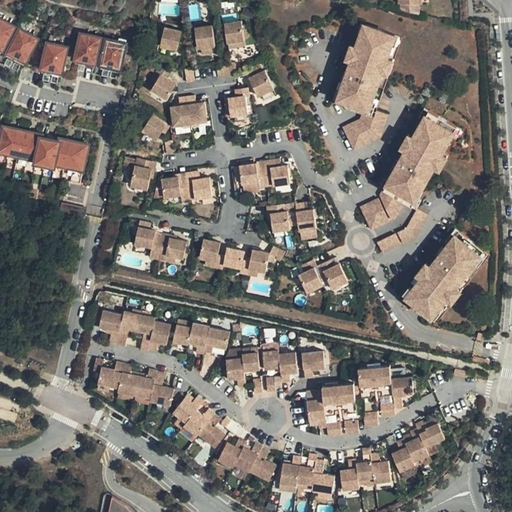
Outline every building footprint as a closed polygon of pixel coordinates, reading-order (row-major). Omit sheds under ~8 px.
[(403,13),(419,17),(419,5),(422,5),(422,0),(399,0),(400,5),(403,6),(403,13)] [(0,17),(0,44),(29,59),(41,37),(1,16),(0,17)] [(227,25),(229,37),(230,43),(247,40),(244,23),(231,24),(227,25)] [(339,104),(362,112),(371,115),(399,37),(366,25),(339,104)] [(218,46),(215,26),(198,29),(201,49),(218,46)] [(180,50),(184,32),(169,29),(164,47),(180,50)] [(79,57),(99,61),(104,36),(84,32),(79,57)] [(104,62),(124,66),(129,42),(110,38),(104,62)] [(51,42),(46,66),(65,71),(70,46),(51,42)] [(0,50),(27,64),(29,59),(0,44),(0,50)] [(78,62),(98,66),(99,61),(79,57),(78,62)] [(103,67),(123,71),(124,66),(104,62),(103,67)] [(241,75),(238,63),(230,64),(232,76),(241,75)] [(227,64),(219,65),(221,79),(230,77),(227,64)] [(277,89),(265,64),(250,71),(262,97),(277,89)] [(44,71),(64,75),(65,71),(46,66),(44,71)] [(170,79),(175,69),(161,66),(159,72),(163,75),(155,89),(170,98),(179,84),(170,79)] [(198,81),(196,68),(186,69),(188,82),(198,81)] [(251,96),(251,87),(237,89),(238,97),(232,99),(234,116),(250,114),(248,96),(251,96)] [(198,95),(190,96),(194,123),(212,120),(209,101),(199,103),(198,95)] [(194,123),(190,96),(181,98),(183,106),(174,107),(176,126),(194,123)] [(371,115),(362,112),(360,119),(344,130),(360,153),(381,137),(387,122),(371,115)] [(428,112),(383,190),(406,203),(413,207),(458,128),(428,112)] [(165,131),(169,123),(155,114),(145,130),(161,139),(165,131)] [(2,150),(40,158),(40,160),(58,164),(58,162),(87,168),(92,143),(64,137),(63,140),(45,136),(45,133),(7,125),(2,150)] [(178,153),(176,141),(167,143),(169,154),(178,153)] [(150,167),(152,159),(137,156),(132,184),(149,188),(153,175),(154,169),(150,167)] [(158,160),(152,159),(150,167),(154,169),(153,175),(155,175),(158,160)] [(280,167),(279,160),(265,162),(267,171),(272,170),(276,187),(292,184),(289,166),(280,167)] [(259,174),(267,173),(267,171),(265,162),(258,163),(258,164),(259,174)] [(259,174),(258,164),(242,166),(244,184),(260,182),(262,189),(269,187),(267,173),(259,174)] [(198,197),(215,195),(213,177),(203,178),(202,171),(188,173),(189,181),(195,181),(198,197)] [(188,173),(175,175),(175,177),(181,176),(183,187),(190,186),(189,181),(188,173)] [(192,199),(190,186),(183,187),(181,176),(175,177),(163,178),(167,197),(183,195),(185,201),(192,199)] [(406,203),(383,190),(380,196),(392,220),(397,217),(406,203)] [(390,221),(379,199),(362,208),(372,230),(390,221)] [(89,214),(90,207),(65,202),(64,210),(89,214)] [(307,211),(306,204),(298,206),(301,231),(318,228),(317,210),(314,211),(307,211)] [(287,213),(286,205),(271,207),(275,231),(292,228),(290,213),(287,213)] [(416,239),(429,216),(418,210),(406,228),(399,232),(404,244),(416,239)] [(159,258),(165,232),(140,226),(136,242),(154,247),(152,256),(159,258)] [(172,234),(165,232),(159,258),(167,260),(169,253),(186,258),(190,241),(172,237),(172,234)] [(434,320),(485,253),(458,232),(407,298),(434,320)] [(401,246),(396,233),(378,241),(384,254),(401,246)] [(225,263),(227,255),(220,254),(222,242),(206,237),(201,257),(218,261),(216,267),(224,269),(225,263)] [(287,252),(276,246),(273,254),(285,258),(287,252)] [(251,269),(253,261),(244,259),(245,251),(230,247),(227,255),(225,263),(242,268),(240,273),(249,275),(251,269)] [(255,249),(253,261),(251,269),(266,272),(270,253),(255,249)] [(339,267),(335,259),(321,266),(326,274),(328,273),(335,289),(350,281),(342,266),(339,267)] [(319,267),(315,260),(303,266),(307,272),(301,276),(309,293),(324,286),(316,269),(319,267)] [(137,329),(141,311),(135,309),(133,312),(126,310),(125,315),(117,345),(125,347),(129,327),(137,329)] [(114,328),(110,343),(117,345),(125,315),(105,310),(105,313),(98,312),(95,323),(114,328)] [(149,312),(141,311),(137,329),(144,331),(140,350),(148,352),(149,347),(155,320),(156,317),(148,315),(149,312)] [(168,323),(155,320),(149,347),(155,348),(157,340),(164,341),(168,323)] [(188,343),(188,341),(190,341),(194,323),(191,322),(180,320),(175,341),(188,343)] [(197,352),(204,354),(205,351),(209,328),(210,326),(194,323),(190,341),(198,343),(197,352)] [(230,332),(209,328),(205,351),(213,352),(213,346),(227,349),(230,332)] [(167,357),(175,359),(179,344),(171,342),(167,357)] [(279,352),(278,344),(265,345),(267,367),(281,366),(279,352)] [(258,347),(244,348),(245,356),(246,368),(260,367),(258,347)] [(279,352),(281,366),(283,381),(291,380),(290,371),(297,370),(295,351),(279,352)] [(303,353),(305,377),(314,376),(313,368),(325,367),(322,351),(303,353)] [(241,386),(247,385),(246,368),(245,356),(230,358),(231,377),(239,377),(241,386)] [(125,362),(118,360),(116,366),(104,363),(101,378),(120,384),(125,362)] [(120,384),(119,388),(135,392),(139,372),(131,370),(133,364),(125,362),(120,384)] [(392,376),(390,364),(373,365),(375,390),(380,390),(381,395),(394,395),(392,376)] [(375,390),(373,365),(358,366),(361,397),(370,397),(370,391),(375,390)] [(139,372),(135,392),(151,397),(158,369),(149,367),(147,374),(139,372)] [(151,397),(150,400),(170,404),(174,388),(174,387),(161,383),(164,370),(158,369),(151,397)] [(408,375),(392,376),(394,395),(395,400),(396,407),(400,406),(399,392),(410,391),(408,375)] [(274,377),(266,378),(267,392),(275,391),(276,390),(274,377)] [(353,382),(338,384),(341,409),(347,409),(348,412),(356,412),(353,382)] [(338,384),(323,385),(324,398),(326,414),(336,413),(336,409),(341,409),(338,384)] [(177,409),(179,410),(190,419),(199,407),(206,398),(201,393),(196,399),(188,394),(179,405),(177,409)] [(327,427),(327,422),(326,414),(324,398),(308,399),(309,419),(318,419),(319,428),(327,427)] [(380,415),(397,414),(396,407),(395,400),(379,401),(380,415)] [(186,423),(199,434),(201,432),(216,412),(209,407),(205,412),(199,407),(190,419),(186,423)] [(377,424),(376,409),(363,411),(364,425),(377,424)] [(222,417),(216,412),(201,432),(216,445),(226,432),(217,424),(222,417)] [(356,434),(359,433),(358,419),(345,420),(346,435),(356,434)] [(327,427),(328,436),(341,436),(339,421),(327,422),(327,427)] [(418,428),(427,446),(444,437),(438,423),(425,428),(422,421),(416,423),(418,428)] [(415,461),(430,454),(427,446),(418,428),(409,431),(414,440),(406,443),(415,461)] [(246,445),(248,440),(240,434),(235,442),(229,438),(220,456),(235,464),(237,461),(246,445)] [(402,470),(416,463),(415,461),(406,443),(404,439),(397,443),(400,451),(394,453),(402,470)] [(237,461),(251,469),(262,447),(264,445),(255,441),(251,448),(246,445),(237,461)] [(360,480),(374,478),(371,451),(370,445),(369,445),(361,446),(363,458),(358,460),(360,480)] [(262,447),(251,469),(267,478),(275,463),(265,457),(268,450),(262,447)] [(371,451),(374,478),(388,475),(385,457),(377,458),(377,450),(371,451)] [(298,481),(297,484),(312,486),(317,457),(318,453),(309,451),(308,463),(301,462),(298,481)] [(283,479),(298,481),(301,462),(302,454),(293,453),(293,461),(284,460),(283,479)] [(348,464),(338,466),(344,485),(361,483),(360,480),(358,460),(358,455),(347,457),(348,464)] [(317,457),(312,486),(332,488),(333,473),(324,471),(325,458),(317,457)] [(125,511),(120,507),(105,497),(102,511),(125,511)]
